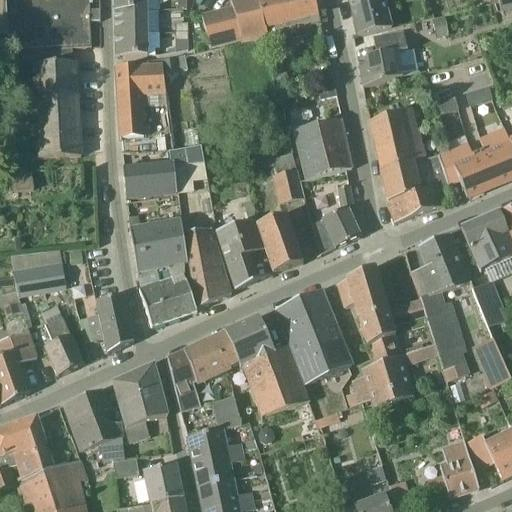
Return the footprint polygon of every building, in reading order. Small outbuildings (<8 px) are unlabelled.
[(0,0),(0,55),(91,50),(88,0),(0,0)] [(113,0),(114,12),(147,12),(147,0),(113,0)] [(209,52),(240,44),(320,26),(318,17),(313,0),(232,0),(231,0),(233,8),(201,15),(208,46),(209,52)] [(347,0),(357,39),(390,29),(385,5),(384,0),(347,0)] [(511,0),(500,0),(504,17),(511,14),(511,0)] [(178,12),(187,12),(187,1),(177,1),(178,12)] [(115,36),(148,35),(147,12),(114,12),(115,36)] [(449,38),(445,20),(432,22),(436,41),(449,38)] [(187,35),(187,27),(175,27),(175,35),(187,35)] [(357,62),(362,91),(403,80),(397,55),(408,52),(403,32),(374,40),(378,56),(357,62)] [(115,59),(149,59),(148,35),(115,36),(115,59)] [(187,52),(187,35),(175,35),(174,51),(175,55),(187,52)] [(165,74),(176,72),(175,62),(163,63),(165,74)] [(75,65),(72,65),(30,67),(34,127),(26,128),(27,147),(28,161),(36,161),(80,159),(75,65)] [(141,98),(165,98),(163,67),(135,70),(115,71),(120,141),(145,139),(141,98)] [(321,102),(336,99),(334,89),(319,93),(321,102)] [(436,189),(427,162),(411,112),(369,126),(380,173),(379,174),(387,206),(388,209),(436,189)] [(305,183),(351,172),(340,123),(293,132),(305,183)] [(511,182),(511,141),(457,163),(452,166),(466,201),(511,182)] [(277,208),(303,201),(291,156),(265,163),(277,208)] [(394,228),(423,217),(442,210),(436,195),(449,190),(442,172),(443,172),(438,158),(427,162),(436,189),(388,209),(394,228)] [(125,203),(127,203),(177,197),(174,169),(173,164),(123,170),(122,170),(125,203)] [(206,182),(204,166),(174,169),(177,197),(194,195),(192,184),(206,182)] [(33,192),(31,176),(11,178),(13,195),(33,192)] [(311,227),(321,258),(360,240),(347,212),(353,211),(348,189),(337,192),(341,213),(311,227)] [(511,209),(499,215),(511,244),(511,209)] [(479,275),(511,259),(511,244),(499,215),(461,232),(479,275)] [(273,277),(303,266),(284,217),(256,229),(264,253),(265,253),(273,277)] [(128,220),(130,232),(139,231),(138,219),(128,220)] [(167,275),(188,272),(186,260),(183,238),(181,224),(129,232),(136,277),(167,274),(167,275)] [(264,253),(256,229),(255,228),(252,229),(250,224),(213,235),(226,271),(235,293),(257,284),(249,266),(247,259),(264,253)] [(197,312),(232,298),(211,233),(202,235),(183,238),(186,260),(188,272),(194,305),(197,312)] [(441,295),(467,286),(448,238),(418,250),(426,270),(413,275),(423,301),(429,320),(437,348),(440,360),(448,385),(470,377),(462,355),(466,354),(451,305),(445,307),(441,295)] [(82,255),(70,255),(70,268),(82,266),(82,255)] [(66,293),(64,274),(63,266),(62,266),(12,274),(11,274),(19,302),(66,293)] [(388,313),(388,312),(374,270),(337,286),(344,310),(353,307),(358,322),(388,313)] [(196,315),(194,305),(188,272),(167,275),(169,287),(138,293),(151,330),(196,315)] [(493,329),(507,323),(492,284),(473,292),(494,342),(498,341),(493,329)] [(284,350),(302,391),(351,370),(321,293),(275,313),(276,315),(289,348),(284,350)] [(91,334),(128,325),(123,299),(96,305),(99,318),(88,321),(91,334)] [(393,330),(429,320),(423,301),(388,312),(388,313),(358,322),(365,345),(368,344),(375,367),(401,359),(393,330)] [(57,380),(84,368),(64,321),(46,329),(53,346),(45,350),(57,380)] [(273,355),(258,321),(224,336),(232,360),(222,365),(227,376),(230,374),(230,371),(239,367),(240,372),(241,371),(261,421),(307,406),(302,391),(284,350),(273,355)] [(104,344),(107,358),(133,346),(128,325),(91,334),(93,346),(104,344)] [(32,395),(22,365),(37,360),(29,335),(19,338),(0,344),(0,410),(29,397),(32,395)] [(212,408),(199,410),(192,388),(196,387),(197,389),(227,376),(222,365),(232,360),(224,336),(167,363),(180,415),(184,428),(214,420),(212,408)] [(511,383),(493,344),(491,342),(471,350),(490,393),(511,383)] [(413,398),(405,372),(402,360),(401,359),(375,367),(358,372),(370,405),(372,411),(413,398)] [(147,424),(166,420),(167,420),(163,403),(159,386),(153,367),(113,385),(124,430),(127,448),(150,442),(145,425),(147,424)] [(359,408),(354,395),(343,399),(341,392),(333,395),(340,414),(359,408)] [(123,450),(127,448),(124,430),(122,431),(121,426),(108,427),(103,413),(109,412),(101,393),(63,408),(79,456),(100,449),(102,467),(124,462),(123,450)] [(481,412),(498,403),(493,393),(475,402),(481,412)] [(217,434),(219,433),(237,430),(241,428),(234,400),(212,406),(212,408),(214,420),(217,434)] [(321,430),(339,424),(338,421),(342,420),(340,415),(315,424),(319,435),(322,434),(321,430)] [(79,464),(51,473),(36,420),(0,433),(0,474),(10,471),(16,469),(20,481),(16,482),(26,511),(86,511),(80,484),(85,483),(79,464)] [(192,466),(239,456),(238,447),(223,450),(219,433),(217,434),(187,440),(192,466)] [(502,485),(511,479),(511,438),(510,434),(484,448),(479,439),(466,446),(473,467),(488,459),(502,485)] [(256,452),(254,443),(245,445),(247,454),(256,452)] [(449,501),(478,492),(465,445),(444,451),(448,467),(439,470),(442,481),(424,486),(426,494),(425,494),(426,499),(428,498),(430,506),(448,500),(449,501)] [(234,482),(230,466),(241,464),(239,456),(192,466),(197,490),(234,482)] [(115,481),(139,478),(136,463),(113,467),(115,481)] [(149,510),(183,503),(183,501),(183,502),(176,468),(142,475),(149,510)] [(373,488),(386,484),(381,468),(368,473),(373,488)] [(10,471),(0,474),(0,495),(16,489),(10,471)] [(388,511),(384,497),(362,504),(353,479),(335,484),(343,511),(388,511)] [(201,511),(215,511),(253,504),(251,495),(237,498),(234,482),(197,490),(201,511)] [(152,509),(152,511),(185,511),(184,503),(183,503),(152,509)]
